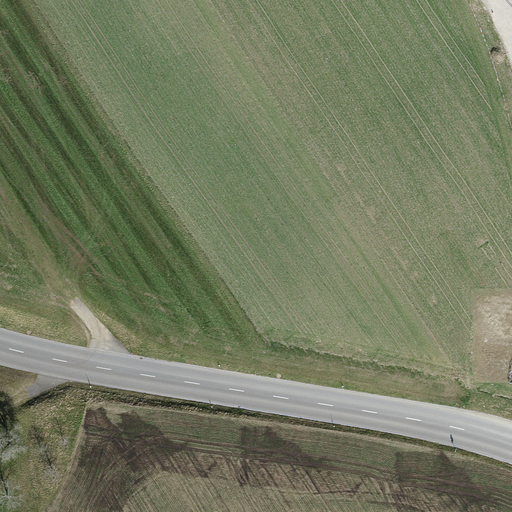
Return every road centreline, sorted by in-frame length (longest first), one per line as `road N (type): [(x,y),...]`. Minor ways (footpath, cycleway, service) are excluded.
road 1 (tertiary): [(511,441),(0,346)]
road 2 (track): [(113,372),(106,340),(0,176)]
